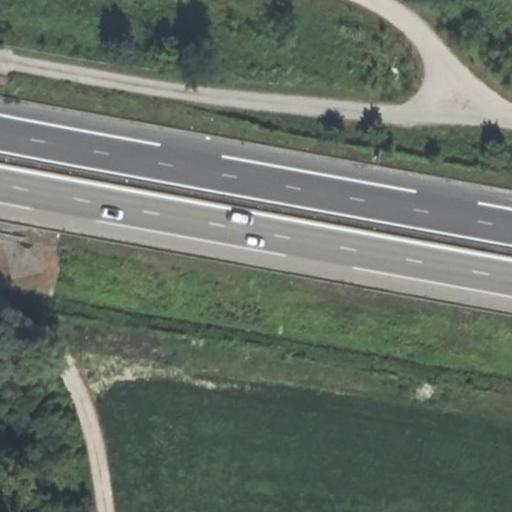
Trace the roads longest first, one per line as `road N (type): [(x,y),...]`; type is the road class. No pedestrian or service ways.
road 1 (trunk): [(511,225),(0,130)]
road 2 (trunk): [(0,186),(511,279)]
road 3 (track): [(440,108),(226,96),(0,60)]
road 4 (track): [(102,511),(92,437),(50,348),(0,297)]
road 5 (track): [(386,0),(408,11),(430,45),(440,108)]
